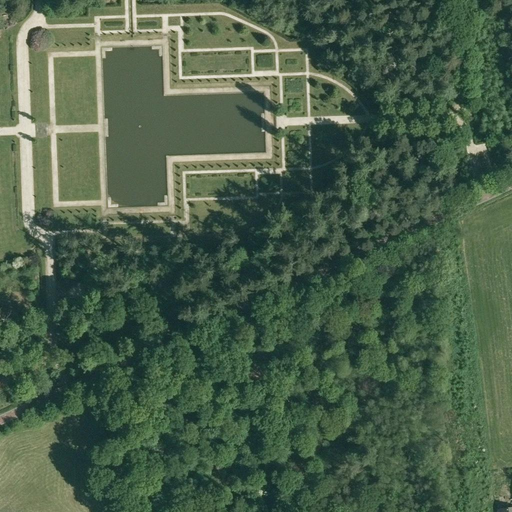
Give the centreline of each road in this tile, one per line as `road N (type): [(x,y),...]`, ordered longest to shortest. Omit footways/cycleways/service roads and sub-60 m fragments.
road 1 (unclassified): [(0,414),(511,181)]
road 2 (track): [(458,0),(459,119),(482,196)]
road 3 (track): [(459,119),(277,123)]
